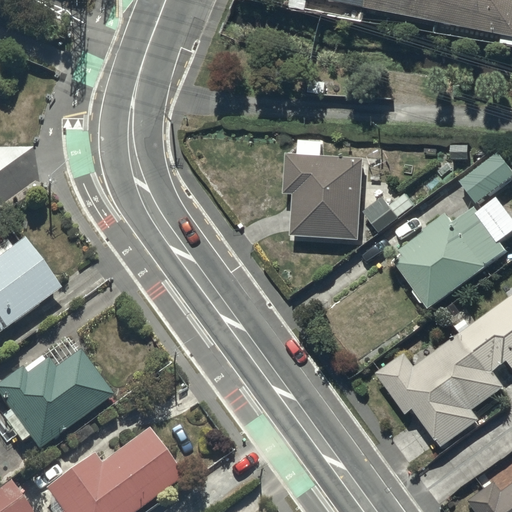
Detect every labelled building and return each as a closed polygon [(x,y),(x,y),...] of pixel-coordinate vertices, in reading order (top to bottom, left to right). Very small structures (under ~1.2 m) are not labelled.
[(511,0),(331,0),(340,2),(338,14),(356,18),(358,6),(511,34),(511,0)] [(511,164),(501,150),(461,180),(479,203),(511,177),(511,164)] [(293,193),(292,234),(360,237),(364,156),(287,153),(286,193),(293,193)] [(406,254),(397,260),(431,307),(489,265),(487,263),(508,248),(502,239),(511,231),(511,213),(499,196),(480,210),(477,206),(455,222),(448,212),(401,247),(406,254)] [(23,235),(0,251),(0,330),(60,285),(23,235)] [(456,326),(461,333),(416,365),(406,351),(377,371),(408,413),(415,408),(442,445),(480,417),(474,409),(505,386),(503,383),(511,375),(511,294),(470,325),(466,319),(456,326)] [(23,368),(22,366),(0,381),(0,396),(9,409),(2,414),(22,441),(29,436),(38,448),(113,395),(80,349),(76,352),(66,337),(23,368)] [(94,453),(46,487),(62,510),(58,511),(135,511),(184,478),(148,427),(100,461),(94,453)] [(32,511),(9,479),(0,485),(0,511),(32,511)] [(511,511),(511,484),(504,491),(496,480),(469,501),(477,511),(511,511)]
